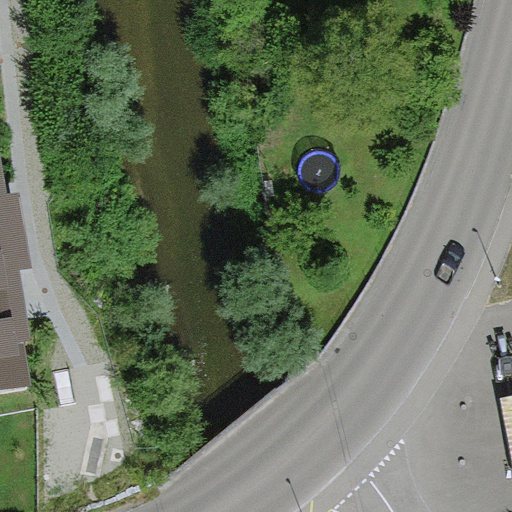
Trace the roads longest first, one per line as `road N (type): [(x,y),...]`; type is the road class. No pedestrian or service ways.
road 1 (tertiary): [(323,420),(403,322),(490,103),(511,10)]
road 2 (tertiary): [(223,511),(323,420)]
